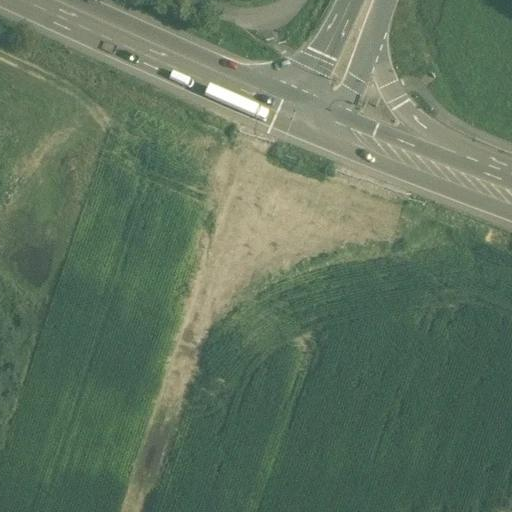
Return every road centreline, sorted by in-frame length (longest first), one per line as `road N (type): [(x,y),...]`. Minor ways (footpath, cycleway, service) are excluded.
road 1 (primary): [(291,107),(47,0)]
road 2 (motorway): [(472,179),(389,95),(373,60),(379,16)]
road 3 (primary): [(472,179),(336,127)]
road 4 (motorway): [(351,0),(291,107)]
